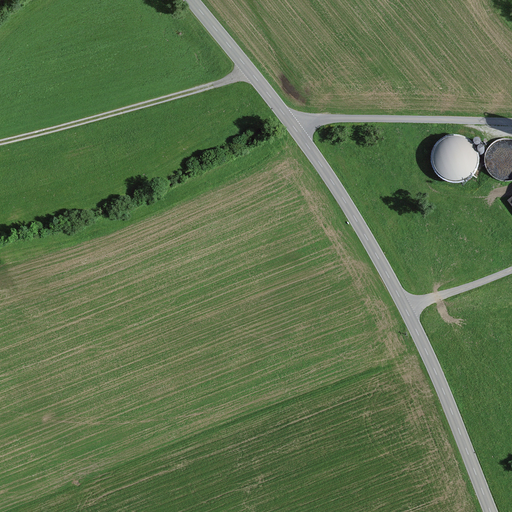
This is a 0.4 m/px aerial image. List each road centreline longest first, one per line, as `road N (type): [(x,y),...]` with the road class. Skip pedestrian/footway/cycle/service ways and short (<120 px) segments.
road 1 (tertiary): [(191,0),(360,225),(442,390),(489,511)]
road 2 (track): [(250,71),(0,140)]
